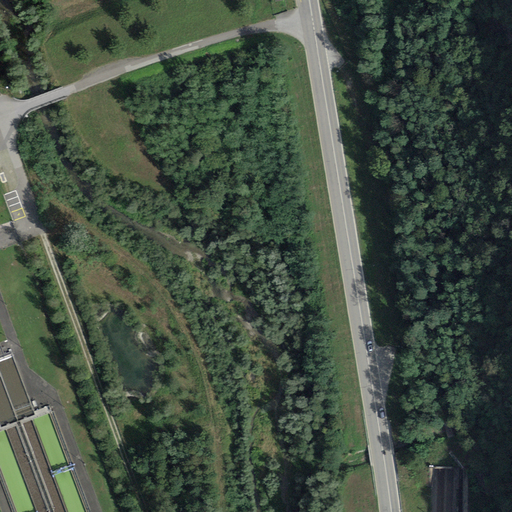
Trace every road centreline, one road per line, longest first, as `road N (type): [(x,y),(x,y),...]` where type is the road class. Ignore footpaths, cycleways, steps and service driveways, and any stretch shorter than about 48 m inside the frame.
road 1 (primary): [(390,511),(308,0)]
road 2 (track): [(42,235),(96,232),(163,289),(208,382),(223,511)]
road 3 (track): [(144,511),(38,225)]
road 4 (track): [(315,50),(339,63),(350,83),(379,214)]
